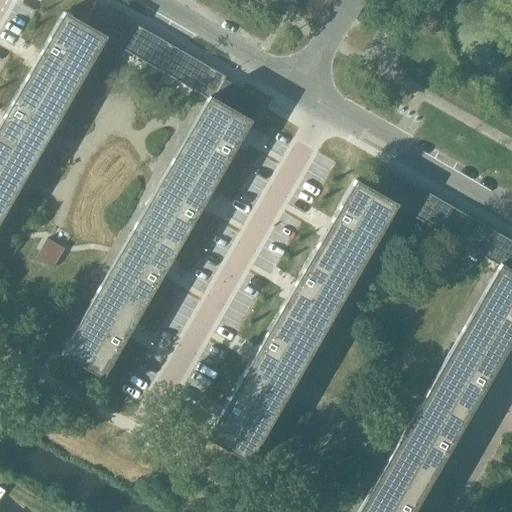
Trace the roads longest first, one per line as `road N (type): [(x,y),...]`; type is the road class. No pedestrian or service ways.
road 1 (residential): [(511,216),(301,86)]
road 2 (residential): [(301,86),(151,0)]
